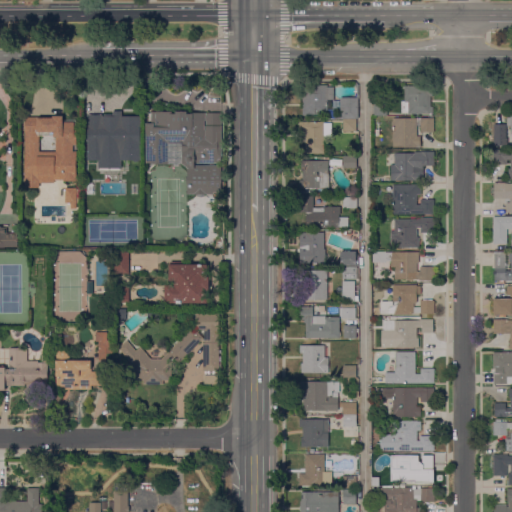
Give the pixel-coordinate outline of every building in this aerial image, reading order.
[(299,99),(299,85),(328,85),(328,87),(334,87),(334,100),(328,100),(328,116),(303,116),(303,99),(299,99)] [(433,86),(433,96),(431,96),(431,107),(433,107),(433,113),(431,113),(431,114),(408,114),(408,113),(401,113),(401,101),(405,101),(405,86),(433,86)] [(343,120),(343,119),(340,119),(340,98),(358,98),(358,119),(357,119),(357,120),(343,120)] [(374,104),(388,104),(387,116),(374,116),(374,104)] [(132,115),(132,117),(140,117),(140,160),(120,160),(120,167),(98,168),(98,160),(87,160),(86,115),(112,115),(112,111),(121,111),(121,115),(132,115)] [(172,112),(173,114),(176,114),(176,112),(188,112),(188,114),(192,114),(192,113),(222,113),(222,163),(196,163),(196,165),(221,165),(221,194),(188,194),(188,168),(183,164),(154,165),(154,163),(146,163),(146,124),(151,123),(151,112),(172,112)] [(25,118),(53,118),(53,116),(63,116),(63,122),(74,122),(74,131),(76,131),(76,144),(73,144),(73,151),(76,151),(76,180),(63,180),(63,179),(54,179),(54,183),(39,183),(39,187),(26,187),(25,118)] [(434,118),(434,133),(421,133),(421,125),(417,125),(417,136),(421,136),(421,148),(393,148),(393,118),(434,118)] [(357,131),(343,131),(343,120),(357,120),(357,131)] [(325,123),(331,123),(331,136),(325,135),(324,154),(305,154),(305,141),(301,141),(301,132),(299,132),(299,122),(325,122),(325,123)] [(507,132),(507,139),(510,139),(510,146),(493,146),(493,132),(507,132)] [(511,180),(509,180),(509,169),(511,169),(511,160),(507,160),(507,165),(493,165),(493,150),(511,150),(511,180)] [(415,153),(415,151),(434,151),(434,165),(423,165),(423,180),(391,181),(391,165),(395,165),(395,153),(415,153)] [(356,157),(356,168),(343,168),(343,157),(356,157)] [(329,187),(299,188),(299,180),(303,180),(303,171),(301,171),(301,161),(328,161),(329,187)] [(511,212),(506,213),(506,203),(510,203),(510,199),(494,199),(494,183),(507,183),(507,184),(511,184),(511,212)] [(434,214),(393,214),(393,185),(421,185),(421,194),(417,194),(417,201),(421,201),(421,199),(434,199),(434,214)] [(76,209),(71,209),(71,203),(65,203),(65,188),(76,187),(76,209)] [(313,208),(323,208),(323,206),(340,206),(340,214),(339,214),(339,217),(348,217),(348,226),(339,226),(339,227),(306,227),(306,209),(299,209),(299,196),(313,196),(313,208)] [(343,208),(343,197),(357,197),(357,208),(343,208)] [(93,211),(83,211),(83,202),(93,202),(93,211)] [(504,217),(504,216),(511,216),(511,229),(507,229),(507,244),(493,244),(493,217),(504,217)] [(394,231),(394,220),(420,219),(420,218),(435,218),(435,233),(421,233),(421,228),(417,228),(417,237),(419,237),(419,248),(391,248),(391,231),(394,231)] [(0,226),(2,226),(2,227),(7,227),(7,233),(17,233),(17,238),(18,238),(18,242),(17,242),(17,247),(5,247),(5,248),(0,248),(0,226)] [(324,249),(325,249),(325,263),(300,263),(300,232),(324,233),(324,249)] [(419,252),(419,263),(417,263),(417,272),(420,271),(420,267),(435,267),(435,281),(421,281),(421,279),(413,279),(413,280),(407,281),(407,279),(395,279),(395,268),(391,268),(391,261),(386,261),(386,263),(373,263),(373,252),(386,251),(386,252),(419,252)] [(129,274),(114,274),(115,252),(129,252),(129,274)] [(343,268),(343,252),(359,253),(359,268),(343,268)] [(511,281),(495,281),(495,252),(506,252),(506,271),(511,271),(511,262),(509,262),(509,253),(511,253),(511,281)] [(208,264),(208,277),(209,277),(209,290),(208,290),(208,303),(165,303),(165,285),(174,285),(174,282),(169,282),(169,264),(208,264)] [(359,279),(343,279),(343,268),(359,268),(359,279)] [(327,299),(300,299),(300,287),(303,287),(303,270),(327,270),(327,299)] [(355,281),(355,286),(359,286),(359,303),(354,302),(342,301),(343,281),(355,281)] [(434,313),(417,313),(417,314),(394,314),(381,314),(381,301),(393,301),(393,285),(417,285),(417,286),(421,286),(421,294),(417,294),(417,301),(421,301),(421,300),(434,300),(434,313)] [(129,302),(114,302),(115,286),(129,286),(129,302)] [(511,286),(511,315),(494,315),(494,299),(511,299),(511,296),(507,296),(507,286),(510,286),(511,286)] [(356,318),(341,319),(341,307),(342,307),(342,305),(355,305),(355,308),(356,308),(356,318)] [(339,338),(306,338),(306,323),(304,323),(304,319),(300,319),(300,306),(313,306),(313,316),(326,316),(326,317),(340,317),(339,338)] [(203,371),(203,343),(204,343),(204,330),(196,330),(196,314),(220,314),(220,371),(203,371)] [(422,321),(422,319),(433,319),(433,333),(422,333),(422,327),(417,327),(417,338),(419,338),(419,347),(392,347),(392,332),(395,332),(395,321),(422,321)] [(511,349),(509,349),(509,339),(510,339),(510,334),(494,334),(494,319),(508,319),(508,320),(511,320),(511,349)] [(357,338),(344,338),(344,325),(356,325),(357,338)] [(176,359),(172,363),(172,381),(163,381),(164,385),(143,385),(143,381),(138,382),(122,363),(127,358),(118,348),(127,340),(136,350),(141,346),(151,359),(162,359),(192,327),(204,338),(180,364),(176,359)] [(112,332),(112,360),(99,360),(99,341),(96,341),(96,332),(112,332)] [(325,357),(328,357),(328,373),(323,373),(301,373),(301,363),(303,363),(303,353),(300,353),(300,346),(325,346),(325,357)] [(28,361),(38,361),(38,362),(42,362),(42,355),(49,355),(49,366),(48,366),(48,388),(27,388),(27,384),(25,384),(25,386),(6,386),(6,390),(0,390),(0,365),(4,365),(4,367),(6,367),(6,368),(10,368),(10,350),(28,350),(28,361)] [(65,389),(65,386),(56,386),(56,350),(69,350),(69,360),(92,360),(92,371),(103,371),(103,385),(92,385),(92,389),(65,389)] [(416,374),(421,374),(421,368),(435,368),(435,383),(385,383),(385,372),(395,372),(395,369),(396,369),(396,352),(416,352),(416,374)] [(494,353),(511,353),(511,377),(508,377),(508,384),(494,384),(494,371),(494,353)] [(356,365),(356,378),(343,378),(343,365),(356,365)] [(218,375),(218,387),(204,387),(204,375),(218,375)] [(334,382),(334,392),(338,392),(338,411),(304,410),(304,393),(300,393),(300,382),(334,382)] [(402,417),(402,419),(395,419),(395,417),(393,417),(393,398),(383,398),(383,388),(393,389),(393,388),(435,388),(435,402),(421,402),(421,397),(417,397),(417,406),(421,406),(421,417),(402,417)] [(511,389),(511,415),(508,415),(508,417),(495,417),(495,403),(506,403),(506,408),(511,408),(511,398),(509,398),(509,389),(511,389)] [(343,407),(340,407),(340,402),(357,402),(357,415),(343,415),(343,407)] [(357,415),(357,427),(343,427),(343,415),(357,415)] [(299,427),(299,419),(328,419),(328,447),(301,447),(301,437),(303,437),(303,427),(299,427)] [(380,451),(380,448),(377,448),(377,443),(381,443),(381,435),(393,435),(393,421),(421,421),(421,431),(417,431),(417,441),(420,441),(420,436),(435,436),(435,451),(380,451)] [(511,453),(509,453),(509,451),(506,451),(506,439),(508,439),(508,434),(507,434),(507,435),(494,436),(494,422),(507,422),(507,423),(511,423),(511,453)] [(325,454),(325,472),(332,472),(332,484),(325,484),(325,486),(300,486),(300,474),(306,473),(305,454),(325,454)] [(435,484),(416,484),(416,482),(395,482),(394,482),(394,470),(391,470),(391,454),(419,454),(419,463),(421,463),(421,457),(435,457),(435,484)] [(511,456),(511,484),(509,485),(509,474),(511,474),(511,465),(507,465),(507,476),(494,476),(494,455),(509,455),(509,456),(511,456)] [(381,473),(381,486),(372,486),(372,473),(381,473)] [(357,476),(357,488),(343,488),(343,476),(357,476)] [(381,488),(384,488),(384,487),(393,487),(393,488),(398,487),(406,487),(406,488),(412,488),(412,487),(416,487),(416,488),(428,488),(428,487),(432,487),(432,488),(435,488),(435,502),(421,502),(421,501),(417,501),(417,508),(423,508),(423,511),(384,511),(384,502),(381,502),(381,488)] [(28,501),(28,488),(40,488),(39,504),(43,504),(43,511),(0,511),(0,491),(7,491),(7,501),(28,501)] [(356,504),(343,504),(343,489),(356,489),(356,504)] [(511,511),(494,511),(494,505),(507,505),(507,507),(510,507),(510,502),(508,502),(508,489),(511,489),(511,511)] [(90,511),(90,503),(101,503),(101,511),(114,511),(114,492),(128,492),(128,506),(130,506),(130,511),(90,511)] [(300,511),(300,501),(302,500),(302,492),(339,492),(339,511),(300,511)]
